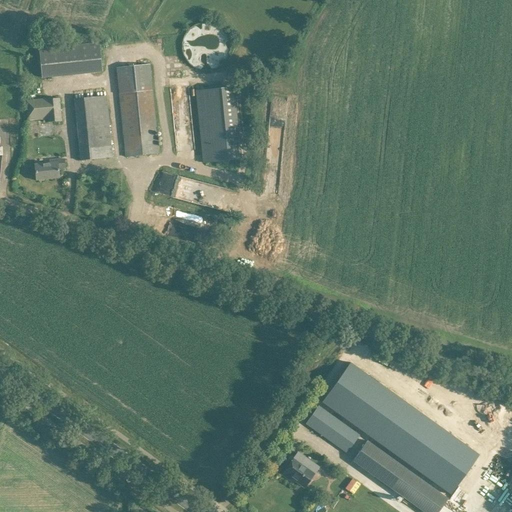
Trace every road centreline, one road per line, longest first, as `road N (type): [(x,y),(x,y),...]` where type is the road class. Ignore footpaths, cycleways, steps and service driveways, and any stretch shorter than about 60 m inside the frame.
road 1 (track): [(511,375),(90,229)]
road 2 (secondary): [(197,511),(0,371)]
